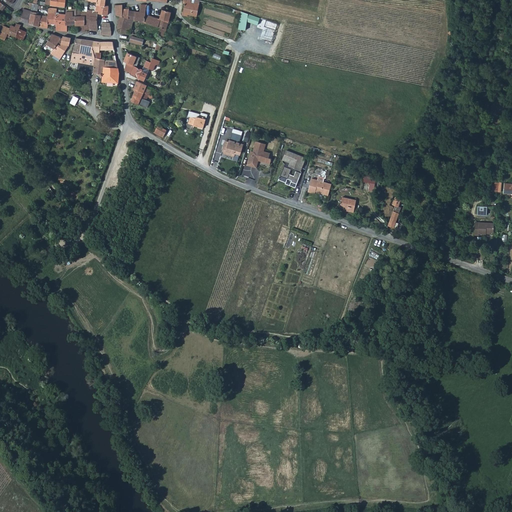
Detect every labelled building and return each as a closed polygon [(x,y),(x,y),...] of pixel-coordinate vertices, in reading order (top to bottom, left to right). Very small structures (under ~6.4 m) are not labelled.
[(188,14),(197,16),(198,14),(199,9),(200,4),(196,4),(191,3),(191,0),(183,0),(183,3),(185,3),(184,12),(188,13),(188,14)] [(32,9),(39,11),(40,5),(38,4),(34,3),(30,2),(30,5),(33,6),(32,9)] [(135,11),(135,20),(135,21),(143,21),(145,21),(146,15),(147,4),(141,4),(140,11),(135,11)] [(98,5),(97,5),(96,8),(100,9),(99,14),(109,14),(109,6),(98,5)] [(116,15),(120,16),(122,17),(129,19),(130,10),(130,9),(123,8),(123,5),(115,5),(116,15)] [(160,19),(158,26),(161,27),(165,29),(167,29),(173,8),(167,6),(166,10),(163,10),(160,19)] [(49,15),(49,23),(57,23),(67,23),(67,18),(67,15),(61,15),(61,12),(58,12),(58,8),(49,8),(49,15)] [(67,11),(67,15),(67,18),(67,23),(68,23),(78,23),(86,23),(86,18),(86,16),(83,16),(83,11),(78,11),(78,9),(67,9),(67,11)] [(31,14),(23,12),(22,21),(30,23),(40,26),(43,14),(39,14),(39,12),(32,11),(31,14)] [(43,14),(40,26),(49,28),(49,23),(49,15),(43,14)] [(242,14),(239,30),(247,31),(248,23),(259,25),(261,17),(242,14)] [(154,18),(146,15),(145,21),(145,22),(149,23),(158,26),(160,19),(154,18)] [(118,24),(117,29),(118,29),(125,31),(134,33),(135,29),(132,28),(133,23),(129,22),(130,19),(129,19),(122,17),(120,16),(118,24)] [(86,23),(86,29),(98,30),(98,24),(90,23),(91,19),(86,18),(86,23)] [(111,22),(103,22),(104,34),(112,35),(112,30),(111,22)] [(14,35),(14,37),(16,39),(17,36),(20,28),(22,24),(18,23),(16,26),(13,25),(11,27),(7,36),(9,37),(11,34),(14,35)] [(5,25),(2,33),(0,35),(0,36),(6,39),(6,38),(7,36),(11,27),(8,26),(5,25)] [(17,36),(24,39),(27,31),(20,28),(17,36)] [(57,59),(60,60),(65,53),(69,47),(64,44),(63,42),(60,40),(62,37),(53,33),(47,43),(55,47),(52,53),(58,56),(57,59)] [(132,35),(131,41),(144,44),(145,38),(132,35)] [(64,37),(63,42),(64,44),(70,45),(72,38),(64,36),(64,37)] [(42,37),(38,43),(43,46),(46,39),(42,37)] [(77,38),(75,48),(81,49),(82,47),(83,39),(77,38)] [(91,40),(83,39),(82,47),(89,48),(91,40)] [(81,49),(80,52),(85,54),(92,56),(96,57),(95,61),(94,72),(104,73),(114,75),(118,76),(119,75),(118,65),(116,56),(114,56),(115,61),(107,59),(102,58),(102,52),(100,52),(100,51),(105,51),(105,49),(115,49),(114,41),(100,41),(91,40),(89,48),(82,47),(81,49)] [(80,61),(78,67),(88,70),(90,67),(88,65),(84,60),(85,54),(80,52),(74,51),(73,55),(72,59),(73,59),(80,61)] [(126,57),(125,61),(127,62),(134,65),(138,56),(133,54),(128,52),(126,57)] [(154,58),(153,58),(152,62),(147,60),(143,69),(134,65),(127,62),(126,66),(126,70),(131,73),(131,74),(136,77),(143,80),(145,81),(146,78),(150,69),(154,70),(156,66),(160,64),(161,62),(154,58)] [(104,73),(104,79),(117,81),(118,82),(119,75),(118,76),(114,75),(104,73)] [(137,88),(136,89),(149,95),(151,91),(145,89),(147,85),(138,81),(135,87),(137,88)] [(149,95),(136,89),(132,97),(132,101),(139,105),(142,98),(147,100),(148,98),(152,99),(153,97),(149,95)] [(198,128),(203,129),(206,120),(207,120),(208,114),(202,113),(201,114),(190,111),(188,116),(191,117),(189,124),(199,126),(198,128)] [(159,125),(155,132),(163,137),(167,130),(159,125)] [(240,157),(244,145),(240,143),(243,132),(233,129),(229,141),(225,141),(222,150),(224,155),(235,158),(236,155),(240,157)] [(266,145),(256,142),(253,152),(251,152),(248,162),(258,164),(259,161),(270,165),(272,160),(269,159),(270,154),(264,152),(266,145)] [(306,158),(286,150),(283,160),(283,163),(285,164),(279,180),(286,183),(285,184),(295,188),(306,158)] [(323,196),(327,197),(331,186),(319,182),(312,180),(310,186),(308,193),(315,195),(315,193),(323,196)] [(503,192),(511,192),(511,180),(511,181),(511,183),(504,183),(503,192)] [(342,197),(340,206),(346,208),(346,211),(354,212),(356,200),(342,197)] [(486,216),(487,206),(478,206),(477,215),(486,216)] [(388,226),(393,229),(398,214),(393,212),(388,226)] [(474,222),(473,235),(478,236),(478,234),(486,235),(486,233),(492,233),(493,224),(474,222)]
